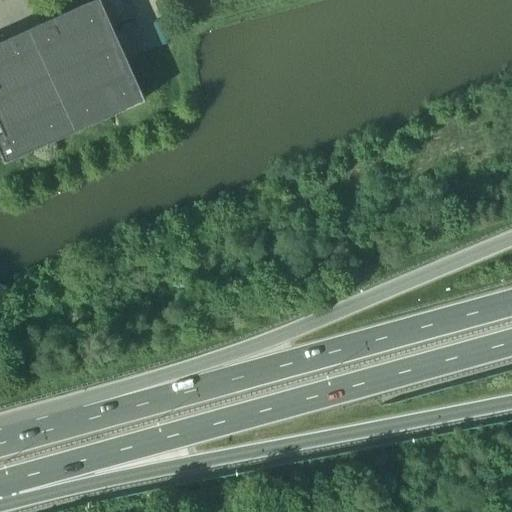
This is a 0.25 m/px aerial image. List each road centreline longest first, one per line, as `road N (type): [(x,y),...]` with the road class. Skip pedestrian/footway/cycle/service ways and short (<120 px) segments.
road 1 (trunk): [(13,480),(511,342)]
road 2 (trunk): [(13,480),(189,462),(511,397)]
road 3 (trunk): [(511,237),(86,419)]
road 4 (trunk): [(511,301),(86,419)]
